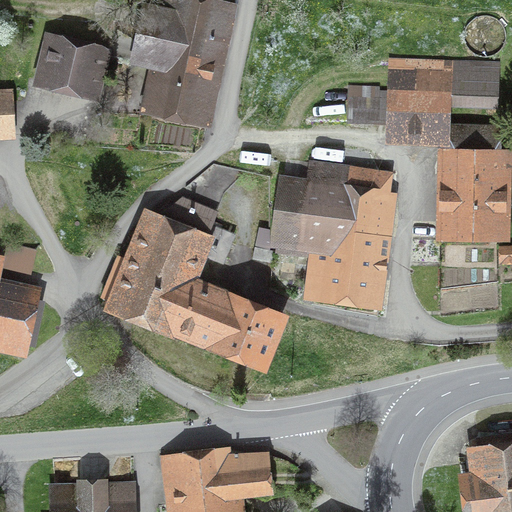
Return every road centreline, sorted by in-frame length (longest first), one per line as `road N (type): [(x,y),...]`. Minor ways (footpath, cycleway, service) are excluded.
road 1 (unclassified): [(0,448),(284,423)]
road 2 (unclassified): [(284,423),(428,403)]
road 3 (unclassified): [(284,423),(390,511)]
road 4 (secondary): [(392,511),(394,454),(428,403)]
